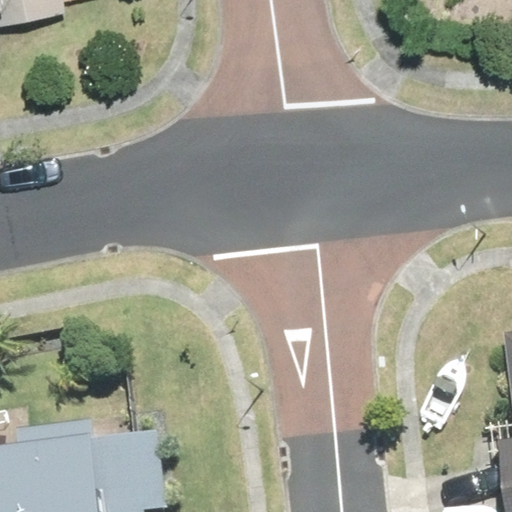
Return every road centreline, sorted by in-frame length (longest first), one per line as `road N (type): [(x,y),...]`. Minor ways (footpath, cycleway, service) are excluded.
road 1 (residential): [(305,174),(341,511)]
road 2 (residential): [(0,229),(305,174)]
road 3 (residential): [(305,174),(406,163),(511,169)]
road 4 (residential): [(305,174),(277,0)]
